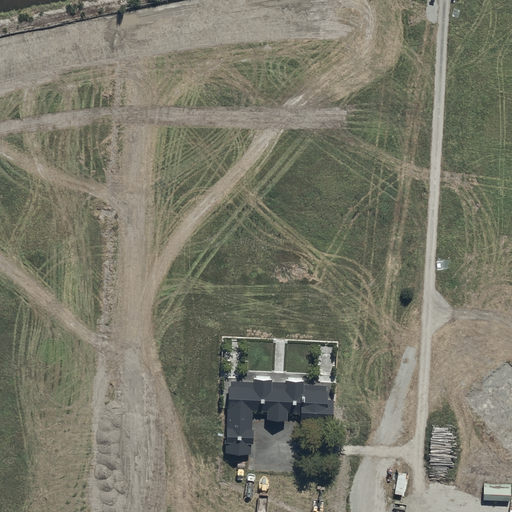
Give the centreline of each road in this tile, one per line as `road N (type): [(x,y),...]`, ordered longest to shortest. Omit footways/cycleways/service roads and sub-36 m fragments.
road 1 (unknown): [(511,154),(159,139),(0,155)]
road 2 (unknown): [(511,326),(465,412),(448,511)]
